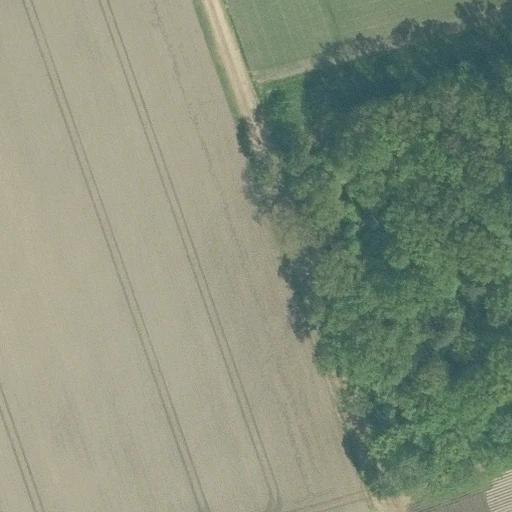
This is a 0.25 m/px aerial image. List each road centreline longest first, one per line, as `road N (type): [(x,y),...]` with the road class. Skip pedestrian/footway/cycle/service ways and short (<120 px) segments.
road 1 (track): [(209,0),(388,505)]
road 2 (track): [(511,458),(388,505)]
